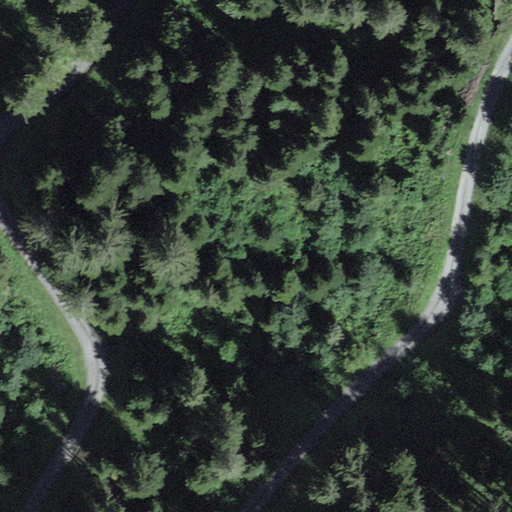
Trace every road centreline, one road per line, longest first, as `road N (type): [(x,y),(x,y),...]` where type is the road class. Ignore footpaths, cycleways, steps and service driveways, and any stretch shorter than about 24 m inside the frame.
road 1 (unclassified): [(511,52),(472,144),(452,258),(433,310),(302,444),(249,511)]
road 2 (unclassified): [(28,511),(86,404),(87,360),(0,209)]
road 3 (unclassified): [(0,123),(63,80),(118,0)]
